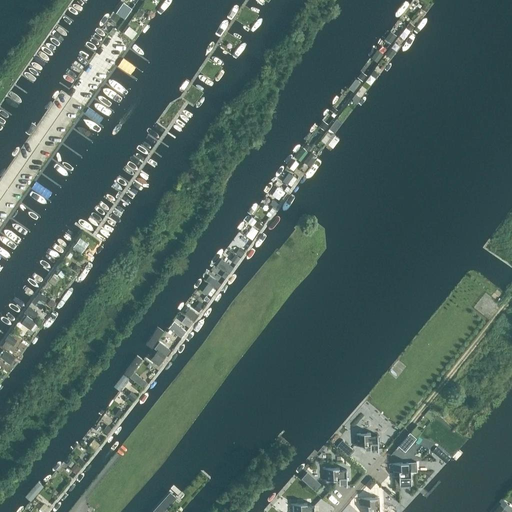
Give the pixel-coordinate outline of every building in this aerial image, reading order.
[(123,3),(115,13),(124,19),(131,9),(123,3)] [(139,9),(136,14),(140,17),(144,12),(139,9)] [(409,22),(406,27),(411,31),(415,26),(409,22)] [(389,33),(385,39),(390,43),(395,37),(389,33)] [(390,48),(387,52),(392,56),(396,51),(390,48)] [(377,50),(371,58),(377,63),(383,54),(377,50)] [(374,70),(370,74),(376,78),(379,74),(374,70)] [(361,72),(357,77),(362,81),(366,75),(361,72)] [(355,79),(352,84),(356,87),(360,83),(355,79)] [(356,94),(352,98),(354,99),(353,101),(356,103),(361,98),(356,94)] [(147,117),(155,123),(169,103),(161,97),(147,117)] [(323,120),(319,126),(324,130),(328,124),(323,120)] [(333,124),(329,129),(334,133),(338,128),(333,124)] [(311,152),(304,162),(311,167),(316,160),(314,159),(316,155),(311,152)] [(80,238),(73,247),(81,253),(89,244),(80,238)] [(245,238),(241,243),(246,247),(250,242),(245,238)] [(221,259),(217,265),(229,274),(233,267),(221,259)] [(53,274),(48,281),(55,286),(60,279),(53,274)] [(209,276),(206,280),(217,289),(221,284),(209,276)] [(208,283),(202,291),(207,294),(213,287),(208,283)] [(39,292),(35,298),(44,303),(48,298),(39,292)] [(199,302),(194,308),(199,312),(204,305),(199,302)] [(31,308),(26,314),(34,319),(38,313),(31,308)] [(192,310),(187,315),(195,320),(199,315),(192,310)] [(25,314),(19,322),(31,330),(36,322),(25,314)] [(174,321),(169,327),(181,337),(186,331),(174,321)] [(8,334),(5,340),(11,344),(15,338),(8,334)] [(164,345),(159,352),(166,356),(170,350),(164,345)] [(6,350),(1,357),(8,363),(14,356),(6,350)] [(157,351),(151,359),(159,364),(165,356),(157,351)] [(371,433),(354,433),(354,434),(358,434),(359,445),(355,445),(365,445),(365,450),(371,450),(371,451),(372,451),(372,450),(378,450),(379,454),(378,435),(371,435),(371,433)] [(416,438),(410,433),(398,446),(405,451),(416,438)] [(342,440),(337,445),(349,456),(354,450),(342,440)] [(409,462),(390,463),(390,464),(393,464),(394,471),(393,471),(394,471),(394,476),(400,476),(400,487),(401,487),(401,483),(411,482),(412,486),(411,469),(409,470),(409,462)] [(75,464),(72,469),(76,472),(80,467),(75,464)] [(347,488),(348,488),(347,469),(340,470),(340,467),(323,468),(323,469),(327,469),(327,479),(324,479),(324,480),(340,479),(340,486),(341,486),(341,485),(347,485),(347,488)] [(170,489),(149,511),(180,511),(210,480),(201,471),(178,496),(170,489)] [(315,490),(320,484),(307,472),(302,478),(315,490)] [(371,478),(365,485),(370,489),(376,482),(371,478)] [(380,511),(380,504),(380,497),(358,498),(359,503),(360,503),(360,506),(368,505),(368,511),(380,511)] [(500,505),(493,511),(506,511),(511,507),(501,498),(499,501),(501,503),(500,505)] [(315,511),(315,505),(308,505),(308,503),(291,504),(295,504),(295,511),(315,511)]
